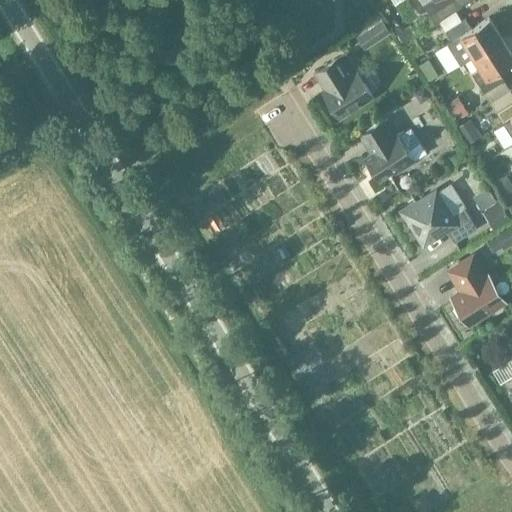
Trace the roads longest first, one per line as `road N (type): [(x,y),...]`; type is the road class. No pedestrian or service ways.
road 1 (unclassified): [(329,511),(5,0)]
road 2 (residential): [(511,462),(285,104)]
